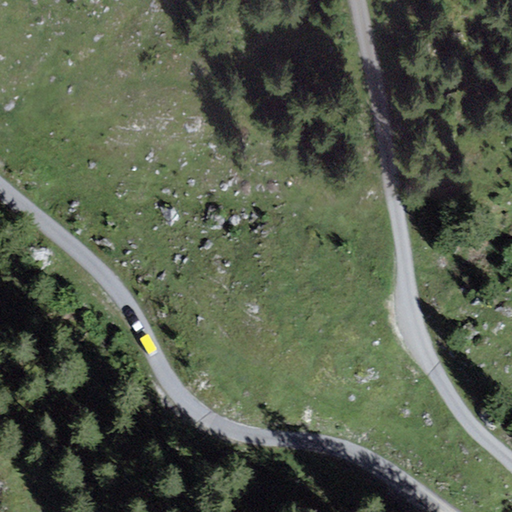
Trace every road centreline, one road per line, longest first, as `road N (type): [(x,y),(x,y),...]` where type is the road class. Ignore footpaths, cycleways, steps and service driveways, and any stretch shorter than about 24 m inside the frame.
road 1 (track): [(443,511),(391,471),(337,444),(243,434),(194,409),(157,366),(117,289),(0,186)]
road 2 (track): [(356,0),(423,353),(464,416),(511,460)]
